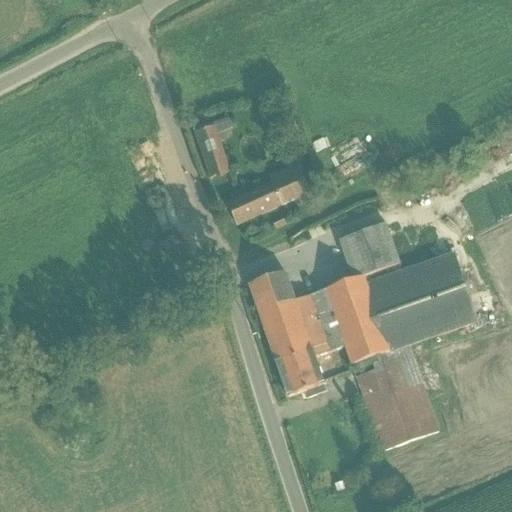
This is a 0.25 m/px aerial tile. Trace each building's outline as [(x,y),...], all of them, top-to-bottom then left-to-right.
[(210,179),(229,173),(217,133),(232,128),(230,122),(195,133),(210,179)] [(236,226),(303,197),(313,193),(298,157),(285,163),(287,166),(270,174),(274,184),(227,204),(236,226)] [(384,224),(336,240),(349,278),(397,261),(384,224)] [(453,253),(367,282),(391,353),(477,324),(453,253)] [(350,368),(389,355),(362,278),(300,300),(289,268),(249,282),(288,395),(327,382),(318,356),(342,347),(350,368)] [(413,359),(354,379),(380,454),(439,434),(413,359)]
